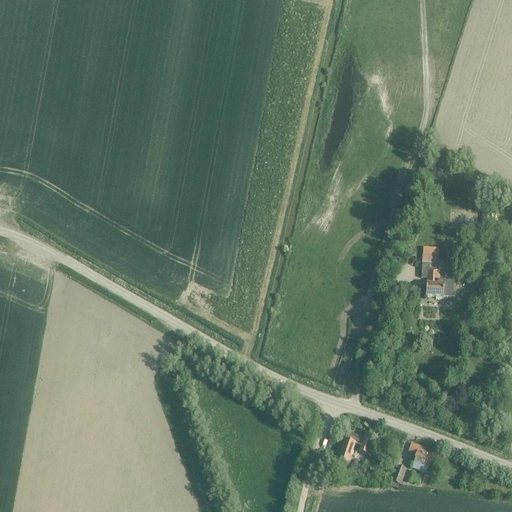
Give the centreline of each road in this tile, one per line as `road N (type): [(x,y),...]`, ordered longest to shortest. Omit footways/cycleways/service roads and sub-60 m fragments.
road 1 (unclassified): [(511,468),(287,385),(0,230)]
road 2 (track): [(423,0),(424,120),(360,334),(369,353),(353,409)]
